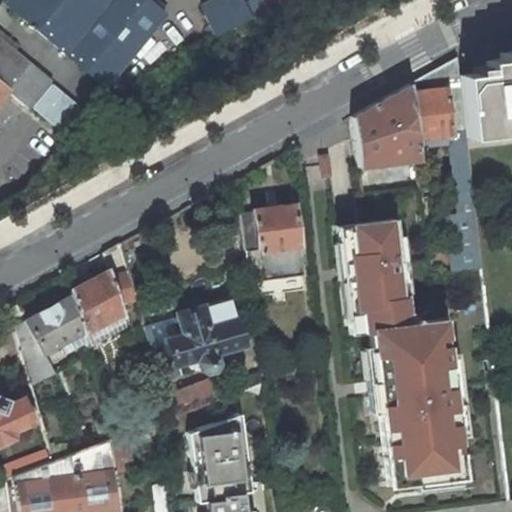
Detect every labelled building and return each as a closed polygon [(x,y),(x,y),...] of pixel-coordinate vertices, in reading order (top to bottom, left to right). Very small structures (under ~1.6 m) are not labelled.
[(4,0),(1,3),(103,85),(163,13),(147,0),(4,0)] [(209,0),(201,5),(217,36),(250,18),(251,18),(244,6),(241,0),(209,0)] [(272,12),(265,0),(255,0),(244,6),(251,18),(250,18),(252,22),(272,12)] [(270,0),(278,9),(288,0),(270,0)] [(0,29),(0,40),(13,51),(19,45),(0,29)] [(13,51),(0,40),(0,86),(7,92),(26,108),(48,81),(13,51)] [(511,50),(511,51),(497,53),(497,58),(483,60),(483,65),(484,71),(471,73),(457,74),(464,137),(506,132),(505,122),(511,121),(511,50)] [(455,210),(473,208),(464,137),(457,74),(455,57),(407,84),(416,148),(448,144),(455,210)] [(416,148),(407,84),(350,116),(355,166),(417,158),(416,148)] [(331,153),(322,154),(324,176),(333,175),(331,153)] [(248,212),(239,213),(249,281),(301,274),(291,203),(248,209),(248,212)] [(450,272),(480,269),(473,208),(455,210),(443,211),(450,272)] [(397,218),(337,225),(338,242),(346,241),(353,316),(346,316),(348,333),(367,331),(369,347),(371,347),(375,393),(365,394),(367,411),(375,410),(382,484),(410,481),(455,476),(452,449),(454,449),(453,434),(451,419),(449,419),(447,402),(458,401),(456,385),(448,386),(445,354),(441,318),(421,321),(406,308),(404,294),(401,263),(399,235),(397,218)] [(399,235),(401,263),(410,263),(407,234),(399,235)] [(338,242),(336,242),(343,317),(346,316),(353,316),(346,241),(338,242)] [(410,263),(401,263),(404,294),(413,293),(410,263)] [(68,295),(77,332),(78,334),(86,330),(121,312),(119,305),(110,277),(107,269),(67,289),(68,295)] [(119,305),(134,300),(126,272),(110,277),(119,305)] [(55,343),(77,332),(68,295),(22,320),(23,321),(39,352),(55,343)] [(166,346),(148,352),(158,381),(176,376),(172,364),(185,361),(187,368),(193,366),(194,370),(202,373),(210,370),(214,363),(211,352),(239,344),(227,300),(175,314),(181,335),(164,340),(166,346)] [(51,372),(39,352),(23,321),(12,329),(28,384),(51,372)] [(86,330),(78,334),(81,342),(83,349),(90,346),(86,330)] [(55,343),(59,354),(81,342),(78,334),(77,332),(55,343)] [(369,347),(361,348),(365,394),(375,393),(371,347),(369,347)] [(448,386),(456,385),(453,353),(445,354),(448,386)] [(213,383),(193,391),(198,406),(205,403),(221,397),(213,383)] [(164,402),(169,417),(198,406),(193,391),(164,402)] [(0,441),(15,435),(13,429),(30,422),(20,399),(4,408),(0,406),(0,441)] [(461,433),(458,401),(447,402),(449,419),(451,419),(453,434),(461,433)] [(238,411),(185,431),(195,511),(265,511),(261,474),(246,476),(238,411)] [(92,417),(99,441),(109,437),(102,414),(92,417)] [(10,474),(14,511),(118,511),(115,483),(114,479),(109,439),(109,437),(99,441),(52,459),(44,462),(10,474)] [(126,437),(109,439),(114,479),(131,477),(126,437)] [(455,476),(410,481),(411,491),(467,485),(463,448),(454,449),(452,449),(455,476)] [(0,465),(0,477),(10,474),(44,462),(39,449),(0,465)] [(308,511),(307,502),(276,505),(277,511),(308,511)]
